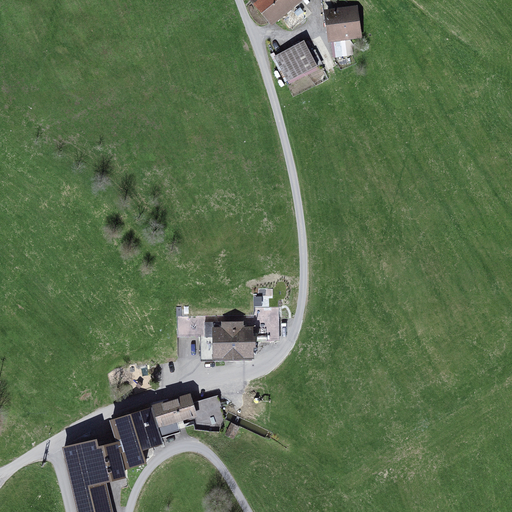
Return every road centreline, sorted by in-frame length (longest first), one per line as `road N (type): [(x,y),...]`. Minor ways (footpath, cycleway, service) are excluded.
road 1 (unclassified): [(55,444),(113,408),(275,356),(299,319),(301,259)]
road 2 (unclassified): [(241,0),(289,153),(301,259)]
road 3 (unclassified): [(243,511),(216,461),(189,449),(166,458),(132,497),(129,511)]
